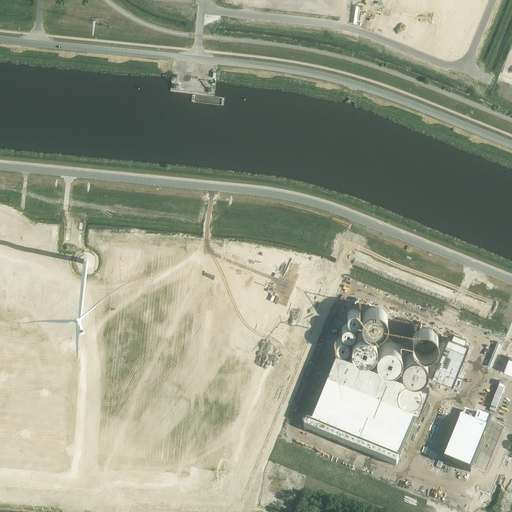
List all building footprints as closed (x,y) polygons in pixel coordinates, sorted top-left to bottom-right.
[(468,346),(448,338),(433,376),(453,384),(468,346)] [(307,425),(399,461),(428,387),(337,351),(307,425)] [(511,356),(502,352),(495,371),(511,377),(511,356)] [(499,386),(489,412),(495,414),(505,389),(503,388),(505,382),(499,380),(497,386),(499,386)] [(465,411),(443,462),(471,473),(492,422),(465,411)] [(432,469),(420,498),(432,502),(443,473),(432,469)]
